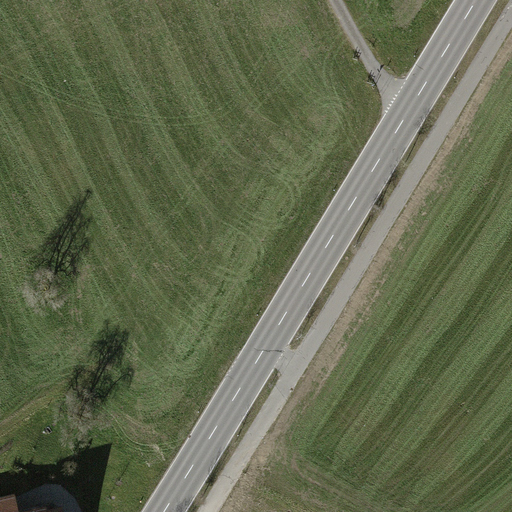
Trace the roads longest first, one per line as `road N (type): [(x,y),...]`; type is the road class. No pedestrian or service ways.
road 1 (secondary): [(162,511),(404,120)]
road 2 (secondary): [(404,120),(478,0)]
road 3 (unclassified): [(336,0),(404,120)]
